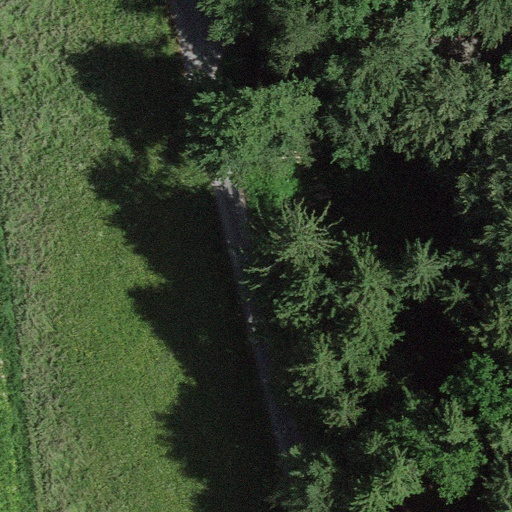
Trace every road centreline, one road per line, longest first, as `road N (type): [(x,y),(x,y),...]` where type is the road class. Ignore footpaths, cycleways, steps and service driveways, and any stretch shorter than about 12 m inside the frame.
road 1 (track): [(187,5),(306,511)]
road 2 (unclassified): [(185,0),(418,48),(511,44)]
